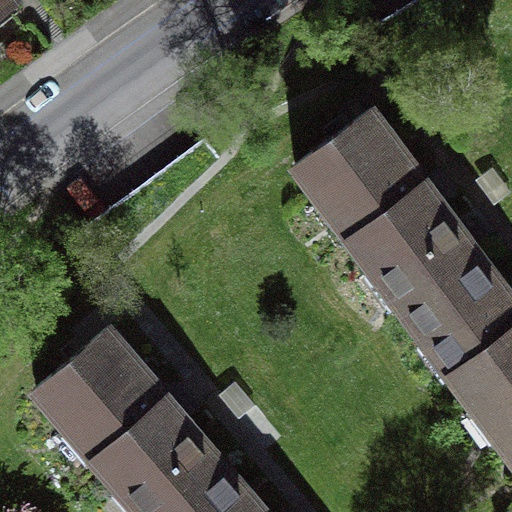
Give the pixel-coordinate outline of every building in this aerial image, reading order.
[(11,0),(0,0),(0,21),(18,8),(11,0)] [(433,188),(371,106),(294,164),(397,303),(475,244),(433,188)] [(511,294),(475,244),(397,303),(511,456),(511,294)] [(176,404),(108,324),(34,387),(140,511),(153,511),(220,456),(176,404)] [(267,511),(220,456),(153,511),(267,511)]
